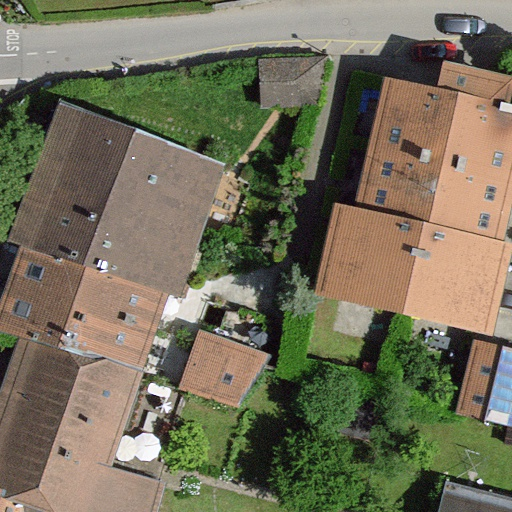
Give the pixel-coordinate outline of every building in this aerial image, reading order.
[(327,62),(267,64),(267,107),(318,106),(327,62)] [(352,213),(333,297),(499,334),(511,278),(511,246),(509,246),(511,231),(511,79),(459,67),(452,97),(402,85),(372,218),(352,213)] [(218,170),(68,120),(22,248),(35,253),(166,300),(183,304),(218,170)] [(166,300),(35,253),(10,331),(37,339),(142,371),(166,300)] [(204,335),(185,393),(242,411),(275,359),(204,335)] [(142,371),(37,339),(0,442),(0,487),(11,492),(8,500),(53,511),(156,511),(164,489),(109,476),(142,371)] [(511,424),(511,353),(489,348),(473,415),(511,424)] [(0,487),(0,511),(53,511),(8,500),(11,492),(0,487)] [(511,511),(511,504),(445,487),(438,511),(511,511)]
